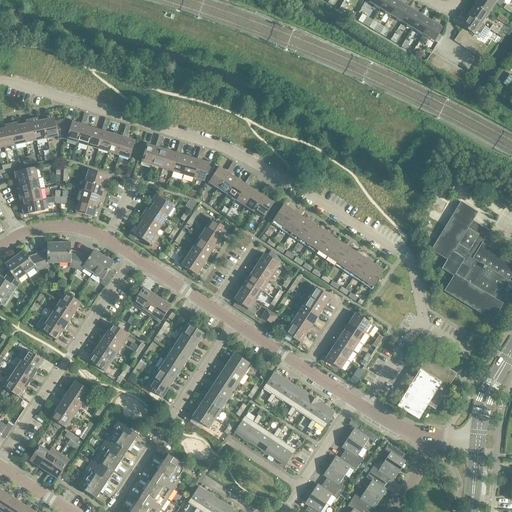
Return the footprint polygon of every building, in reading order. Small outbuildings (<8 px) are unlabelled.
[(380,9),(385,0),(370,0),(369,2),(380,9)] [(396,0),(385,0),(380,9),(391,15),(399,1),(396,0)] [(478,0),(475,4),(488,13),(495,3),(491,0),(478,0)] [(399,1),(391,15),(401,21),(409,8),(399,1)] [(342,2),(338,9),(342,12),(346,5),(342,2)] [(468,15),(485,26),(486,26),(481,23),(488,13),(475,4),(468,15)] [(511,7),(506,4),(503,8),(510,13),(511,9),(511,7)] [(420,14),(409,8),(401,21),(412,28),(420,14)] [(362,14),(358,21),(362,24),(366,17),(362,14)] [(420,14),(412,28),(423,34),(431,21),(420,14)] [(499,14),(497,19),(503,23),(506,19),(499,14)] [(476,40),(485,26),(468,15),(461,25),(464,27),(462,31),(466,33),(471,37),(476,40)] [(373,21),(369,28),(373,30),(377,23),(373,21)] [(434,41),(442,27),(431,21),(423,34),(420,39),(425,42),(428,37),(434,41)] [(492,25),(490,29),(496,33),(499,29),(492,25)] [(383,27),(379,34),(384,37),(388,30),(383,27)] [(459,44),(466,33),(462,31),(461,30),(454,41),(459,44)] [(466,33),(459,44),(464,47),(471,37),(466,33)] [(394,34),(390,40),(394,43),(398,36),(394,34)] [(469,51),(476,40),(471,37),(464,47),(469,51)] [(405,40),(401,47),(405,49),(409,43),(405,40)] [(476,40),(469,51),(474,54),(481,43),(476,40)] [(481,43),(474,54),(479,57),(486,47),(481,43)] [(415,46),(411,53),(416,56),(420,49),(415,46)] [(430,66),(437,55),(432,52),(425,63),(430,66)] [(437,55),(430,66),(436,69),(442,59),(437,55)] [(442,59),(436,69),(441,72),(447,62),(442,59)] [(446,75),(452,65),(447,62),(441,72),(446,75)] [(452,65),(446,75),(451,78),(458,68),(452,65)] [(458,68),(451,78),(456,82),(463,71),(458,68)] [(499,82),(500,81),(506,73),(502,69),(495,79),(499,82)] [(463,71),(456,82),(461,84),(468,74),(463,71)] [(506,86),(511,77),(511,76),(506,73),(500,81),(506,86)] [(47,120),(43,121),(47,138),(58,136),(58,137),(59,137),(63,138),(64,120),(55,122),(53,116),(47,117),(47,120)] [(32,120),(36,141),(47,138),(43,121),(38,122),(38,119),(32,120)] [(80,125),(64,120),(63,138),(77,143),(83,126),(85,126),(86,120),(82,119),(80,125)] [(22,125),(25,143),(36,141),(32,120),(26,121),(26,124),(22,125)] [(11,124),(15,145),(25,143),(22,125),(17,126),(17,123),(11,124)] [(16,150),(15,145),(11,124),(4,126),(5,129),(1,130),(4,147),(11,146),(12,151),(16,150)] [(93,129),(88,146),(98,149),(103,132),(105,132),(107,126),(103,125),(101,131),(93,129)] [(88,146),(93,129),(85,126),(83,126),(77,143),(88,146)] [(126,139),(126,138),(128,133),(124,131),(122,137),(114,135),(108,152),(119,155),(124,138),(126,139)] [(108,152),(114,135),(105,132),(103,132),(98,149),(108,152)] [(135,141),(126,139),(124,138),(119,155),(130,159),(135,141)] [(159,149),(161,143),(157,141),(155,147),(146,145),(141,162),(140,165),(151,168),(152,165),(157,148),(159,149)] [(168,151),(159,149),(157,148),(152,165),(162,168),(168,151)] [(178,154),(180,155),(182,149),(177,148),(176,154),(168,151),(162,168),(173,172),(178,154)] [(183,175),(186,164),(188,157),(180,155),(178,154),(173,172),(183,175)] [(201,161),(202,155),(198,154),(196,160),(188,157),(186,164),(183,175),(193,178),(199,160),(201,161)] [(199,160),(193,178),(204,181),(209,164),(201,161),(199,160)] [(207,181),(208,182),(218,167),(214,164),(207,181)] [(230,174),(233,169),(229,167),(226,172),(218,167),(208,182),(218,188),(227,174),(228,173),(230,174)] [(37,179),(35,168),(15,172),(16,179),(19,178),(20,182),(37,179)] [(109,176),(89,170),(85,181),(103,186),(104,182),(107,182),(109,176)] [(227,194),(237,179),(230,174),(228,173),(227,174),(218,188),(227,194)] [(37,179),(20,182),(21,187),(18,187),(19,194),(40,189),(37,179)] [(237,179),(227,194),(236,200),(246,185),(248,186),(251,181),(247,179),(244,184),(237,179)] [(85,181),(82,191),(103,197),(104,191),(101,190),(103,186),(85,181)] [(245,206),(255,191),(248,186),(246,185),(236,200),(245,206)] [(434,185),(428,193),(435,198),(440,189),(434,185)] [(24,204),(42,200),(40,189),(19,194),(20,200),(23,199),(24,204)] [(103,197),(82,191),(79,202),(96,207),(98,202),(101,203),(103,197)] [(264,197),(266,198),(269,193),(265,191),(262,196),(255,191),(245,206),(254,212),(264,197)] [(150,205),(167,216),(173,207),(156,195),(152,201),(153,202),(150,205)] [(264,218),(273,203),(266,198),(264,197),(254,212),(264,218)] [(24,215),(44,211),(42,200),(24,204),(25,208),(22,209),(24,215)] [(96,207),(79,202),(76,212),(96,218),(98,212),(95,211),(96,207)] [(461,202),(431,250),(447,260),(442,269),(443,268),(454,275),(444,291),(492,321),(503,304),(494,299),(504,284),(507,286),(510,281),(509,280),(511,275),(511,260),(482,243),(489,231),(473,221),(478,212),(461,202)] [(144,214),(161,225),(167,216),(150,205),(148,209),(147,209),(144,214)] [(280,229),(292,211),(283,205),(271,223),(280,229)] [(289,235),(301,217),(292,211),(280,229),(289,235)] [(138,223),(155,234),(161,225),(144,214),(140,219),(141,220),(138,223)] [(298,241),(310,223),(301,217),(289,235),(298,241)] [(205,228),(221,238),(227,229),(212,219),(205,228)] [(159,237),(155,234),(138,223),(136,227),(135,227),(131,232),(152,246),(159,237)] [(307,247),(319,229),(310,223),(298,241),(307,247)] [(200,238),(215,247),(221,238),(205,228),(200,238)] [(319,229),(307,247),(316,253),(329,235),(319,229)] [(329,235),(316,253),(325,259),(338,241),(329,235)] [(194,247),(209,256),(215,247),(200,238),(194,247)] [(338,241),(325,259),(335,265),(347,247),(338,241)] [(38,256),(42,269),(49,267),(48,263),(59,263),(59,243),(47,243),(47,253),(38,256)] [(76,269),(80,255),(71,253),(71,243),(59,243),(59,263),(70,263),(69,267),(76,269)] [(188,256),(203,266),(209,256),(194,247),(188,256)] [(347,247),(335,265),(344,271),(356,253),(347,247)] [(80,255),(76,269),(82,271),(83,267),(93,273),(104,257),(94,250),(89,258),(80,255)] [(29,259),(24,251),(14,258),(26,274),(35,267),(36,271),(42,269),(38,256),(29,259)] [(264,253),(258,263),(273,273),(279,263),(278,262),(281,257),(271,251),(268,256),(264,253)] [(356,253),(344,271),(353,277),(365,259),(356,253)] [(203,266),(188,256),(184,254),(178,263),(182,265),(197,275),(203,266)] [(104,257),(93,273),(102,279),(100,282),(105,286),(113,274),(108,271),(113,263),(104,257)] [(16,288),(17,288),(20,283),(17,281),(26,274),(14,258),(5,265),(10,272),(5,280),(5,281),(13,286),(16,288)] [(365,259),(353,277),(362,283),(374,265),(365,259)] [(252,272),(267,282),(271,277),(275,280),(277,276),(273,273),(258,263),(252,272)] [(374,265),(362,283),(371,289),(383,271),(374,265)] [(246,281),(261,291),(265,294),(268,290),(267,289),(271,284),(267,282),(252,272),(246,281)] [(5,281),(5,280),(0,277),(0,303),(1,304),(13,286),(5,281)] [(240,290),(255,300),(261,291),(246,281),(240,290)] [(323,292),(315,287),(311,284),(307,290),(312,293),(309,297),(324,306),(330,297),(328,295),(331,290),(326,287),(323,292)] [(142,310),(152,294),(143,288),(132,304),(142,310)] [(249,310),(255,300),(240,290),(234,300),(249,310)] [(273,299),(277,301),(283,292),(279,290),(273,299)] [(58,302),(74,313),(81,303),(64,292),(58,302)] [(152,294),(142,310),(151,316),(161,300),(152,294)] [(303,306),(318,315),(324,306),(309,297),(303,306)] [(161,300),(151,316),(160,323),(171,306),(161,300)] [(68,322),(74,313),(58,302),(52,311),(68,322)] [(297,315),(312,324),(318,315),(303,306),(297,315)] [(266,321),(272,312),(266,309),(261,317),(266,321)] [(63,331),(68,322),(52,311),(46,320),(63,331)] [(272,312),(266,321),(272,325),(277,316),(272,312)] [(349,323),(364,333),(370,323),(355,313),(349,323)] [(291,324),(306,334),(312,324),(297,315),(291,324)] [(63,331),(46,320),(42,317),(36,327),(56,340),(63,331)] [(181,333),(198,343),(204,334),(188,323),(181,333)] [(343,332),(358,342),(364,333),(349,323),(343,332)] [(129,335),(122,331),(117,327),(112,324),(106,334),(123,344),(129,335)] [(300,343),(306,334),(291,324),(285,333),(300,343)] [(337,341),(352,351),(358,342),(343,332),(337,341)] [(176,342),(192,352),(198,343),(181,333),(176,342)] [(100,343),(117,353),(123,344),(106,334),(100,343)] [(331,350),(346,360),(352,351),(337,341),(331,350)] [(170,351),(186,361),(192,352),(176,342),(170,351)] [(94,352),(111,362),(117,353),(100,343),(94,352)] [(135,352),(139,355),(145,346),(141,343),(135,352)] [(21,359),(37,370),(43,360),(27,350),(21,359)] [(340,369),(346,360),(331,350),(325,360),(340,369)] [(164,360),(180,371),(186,361),(170,351),(164,360)] [(104,372),(111,362),(94,352),(88,361),(104,372)] [(228,363),(244,374),(251,364),(234,354),(228,363)] [(456,374),(426,356),(418,369),(419,370),(397,406),(418,420),(427,405),(435,409),(456,374)] [(15,368),(31,379),(37,370),(21,359),(15,368)] [(158,369),(174,380),(180,371),(164,360),(158,369)] [(222,372),(238,383),(244,374),(228,363),(222,372)] [(9,377),(25,388),(31,379),(15,368),(9,377)] [(363,372),(357,368),(348,382),(354,385),(363,372)] [(152,378),(168,389),(174,380),(158,369),(152,378)] [(216,381),(232,392),(238,383),(222,372),(216,381)] [(273,372),(270,377),(263,389),(271,394),(267,401),(269,402),(284,379),(273,372)] [(19,398),(25,388),(9,377),(2,387),(19,398)] [(162,398),(168,389),(152,378),(146,387),(162,398)] [(284,379),(269,402),(271,404),(275,397),(283,402),(294,386),(284,379)] [(69,391),(84,401),(90,391),(75,381),(69,391)] [(210,390),(227,401),(232,392),(216,381),(210,390)] [(294,386),(283,402),(292,407),(287,414),(289,416),(304,392),(294,386)] [(204,399),(221,410),(227,401),(210,390),(204,399)] [(63,400),(78,410),(84,401),(69,391),(63,400)] [(314,399),(304,392),(289,416),(291,417),(295,410),(303,415),(314,399)] [(198,408),(215,419),(221,410),(204,399),(198,408)] [(314,399),(303,415),(312,421),(307,428),(309,429),(324,406),(314,399)] [(57,409),(72,419),(78,410),(63,400),(57,409)] [(335,413),(324,406),(309,429),(311,430),(315,423),(324,429),(335,413)] [(208,429),(215,419),(198,408),(192,418),(208,429)] [(66,428),(72,419),(57,409),(50,418),(66,428)] [(244,439),(260,416),(258,415),(253,422),(245,416),(234,433),(244,439)] [(260,416),(244,439),(254,446),(265,430),(257,424),(262,417),(260,416)] [(374,443),(378,437),(352,420),(351,420),(349,423),(349,425),(354,428),(348,438),(363,448),(368,439),(374,443)] [(104,443),(124,456),(128,450),(137,456),(143,447),(134,441),(138,435),(118,422),(104,443)] [(5,426),(0,423),(0,435),(5,439),(12,427),(7,423),(5,426)] [(265,430),(254,446),(265,453),(280,429),(278,428),(273,435),(265,430)] [(280,429),(265,453),(275,459),(285,443),(277,438),(282,431),(280,429)] [(342,454),(359,465),(363,460),(357,456),(363,448),(348,438),(342,447),(345,450),(342,454)] [(90,464),(110,477),(114,471),(123,477),(129,468),(120,462),(124,456),(104,443),(90,464)] [(296,450),(293,448),(285,443),(275,459),(285,466),(296,450)] [(384,462),(399,472),(405,462),(402,460),(405,455),(388,444),(384,450),(390,453),(384,462)] [(38,467),(48,452),(39,446),(29,461),(38,467)] [(48,452),(38,467),(47,473),(60,454),(51,448),(48,452)] [(60,454),(47,473),(57,479),(69,460),(60,454)] [(355,471),(359,465),(342,454),(339,459),(336,457),(329,466),(344,476),(350,467),(355,471)] [(154,476),(174,489),(188,468),(168,455),(164,461),(154,455),(148,464),(157,470),(154,476)] [(393,481),(399,472),(384,462),(379,470),(373,467),(369,472),(386,483),(389,479),(393,481)] [(106,483),(110,477),(90,464),(75,485),(95,499),(100,492),(109,498),(115,489),(106,483)] [(324,482),(341,494),(344,488),(338,484),(344,476),(329,466),(323,476),(327,478),(324,482)] [(386,483),(369,472),(366,478),(371,481),(366,490),(380,500),(387,490),(383,488),(386,483)] [(140,497),(160,510),(174,489),(154,476),(150,482),(140,476),(134,485),(143,491),(140,497)] [(337,499),(341,494),(324,482),(321,487),(317,485),(311,494),(326,504),(331,495),(337,499)] [(196,511),(209,494),(198,487),(188,503),(196,509),(194,511),(196,511)] [(351,500),(368,511),(371,507),(374,509),(380,500),(366,490),(360,499),(354,495),(351,500)] [(6,511),(15,499),(6,493),(0,502),(0,511),(1,511),(6,511)] [(211,511),(219,500),(209,494),(196,511),(199,511),(200,511),(201,511),(211,511)] [(320,511),(326,504),(311,494),(305,504),(308,506),(305,511),(306,511),(320,511)] [(158,511),(160,510),(140,497),(136,503),(126,497),(120,506),(129,511),(158,511)] [(15,499),(6,511),(20,511),(24,505),(15,499)] [(225,511),(229,507),(219,500),(211,511),(225,511)] [(351,511),(367,511),(368,511),(351,500),(347,506),(353,510),(351,511)]
